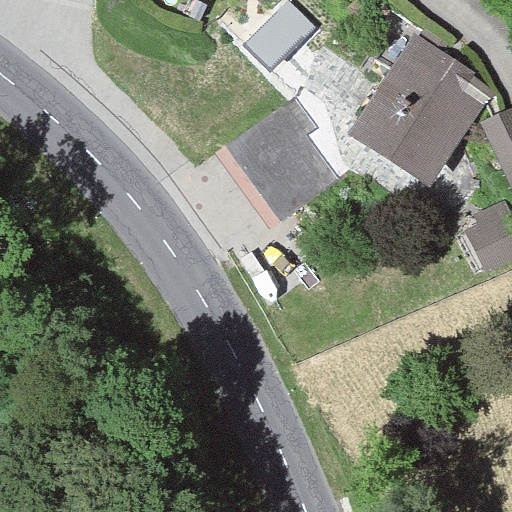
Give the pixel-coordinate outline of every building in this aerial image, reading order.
[(282,69),(321,19),(296,0),(289,0),(252,46),(282,69)] [(461,64),(414,37),(353,140),(439,190),(486,109),(454,91),(461,64)] [(289,101),(224,141),(275,224),(340,185),(289,101)] [(511,110),(487,122),(511,177),(511,110)] [(471,216),(492,266),(511,257),(511,218),(505,202),(471,216)]
